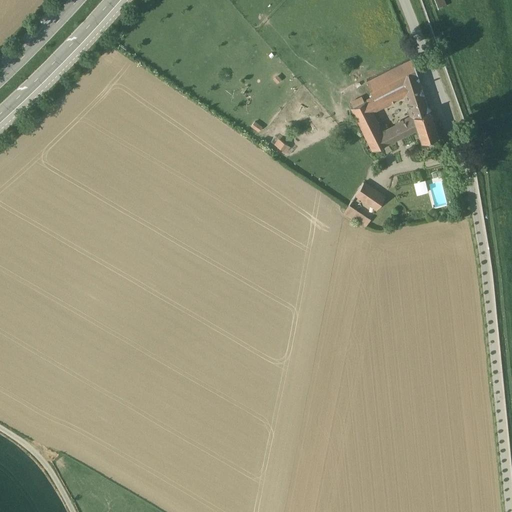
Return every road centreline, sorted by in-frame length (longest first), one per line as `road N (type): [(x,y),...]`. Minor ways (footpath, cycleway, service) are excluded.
road 1 (unclassified): [(510,511),(470,183),(405,0)]
road 2 (primary): [(0,108),(107,0)]
